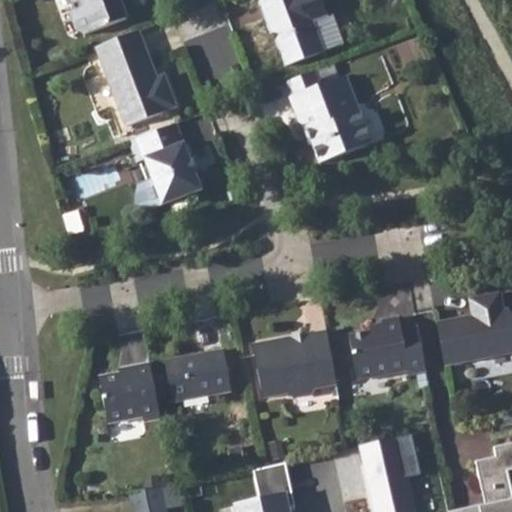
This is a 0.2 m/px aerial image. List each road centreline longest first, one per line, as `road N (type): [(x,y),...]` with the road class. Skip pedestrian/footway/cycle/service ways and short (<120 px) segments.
road 1 (residential): [(291,265),(10,312)]
road 2 (residential): [(195,0),(291,265)]
road 3 (residential): [(10,312),(25,511)]
road 4 (residential): [(460,240),(291,265)]
